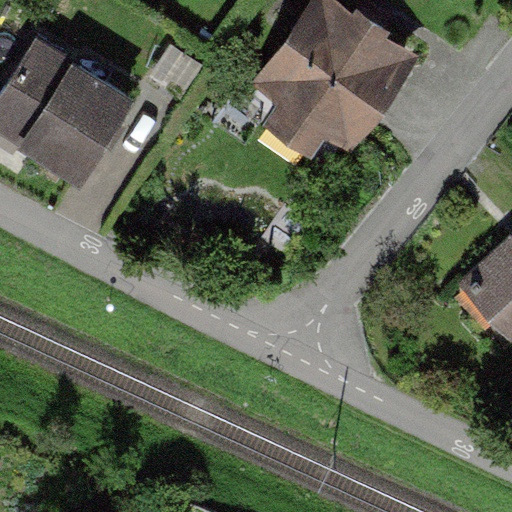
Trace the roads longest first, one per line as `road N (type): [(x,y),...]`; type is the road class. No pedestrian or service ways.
road 1 (residential): [(298,355),(511,81)]
road 2 (residential): [(0,202),(298,355)]
road 3 (residential): [(298,355),(511,460)]
